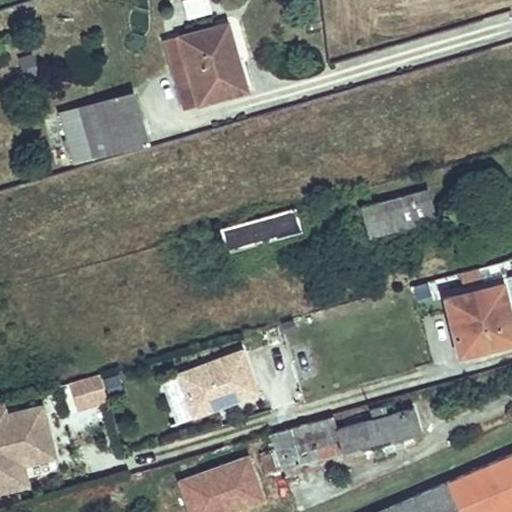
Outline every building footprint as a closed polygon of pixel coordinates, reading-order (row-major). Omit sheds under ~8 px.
[(183,0),(187,17),(212,12),(210,0),(183,0)] [(226,25),(216,29),(224,60),(236,57),(226,25)] [(224,60),(216,29),(179,40),(198,104),(245,90),(236,57),(224,60)] [(20,58),(26,77),(39,73),(34,54),(20,58)] [(94,106),(107,155),(148,144),(136,95),(94,106)] [(430,190),(362,209),(369,237),(436,220),(430,190)] [(294,209),(221,230),(227,252),(301,232),(294,209)] [(475,227),(458,231),(465,261),(481,256),(475,227)] [(511,320),(501,282),(445,297),(461,358),(511,343),(511,320)] [(268,345),(279,402),(301,398),(289,341),(268,345)] [(298,351),(305,378),(318,374),(311,347),(298,351)] [(256,395),(240,352),(179,375),(196,418),(256,395)] [(99,376),(80,380),(87,406),(105,401),(99,376)] [(76,409),(87,406),(80,380),(69,383),(76,409)] [(13,457),(53,446),(41,405),(5,415),(2,403),(0,403),(0,492),(13,489),(7,468),(13,457)] [(301,426),(286,431),(295,462),(306,459),(300,435),(321,429),(329,452),(418,426),(413,411),(385,419),(380,408),(365,412),(368,424),(337,433),(332,417),(301,426)] [(511,456),(381,511),(505,511),(511,509),(511,456)] [(222,511),(258,502),(246,459),(176,479),(185,511),(222,511)]
